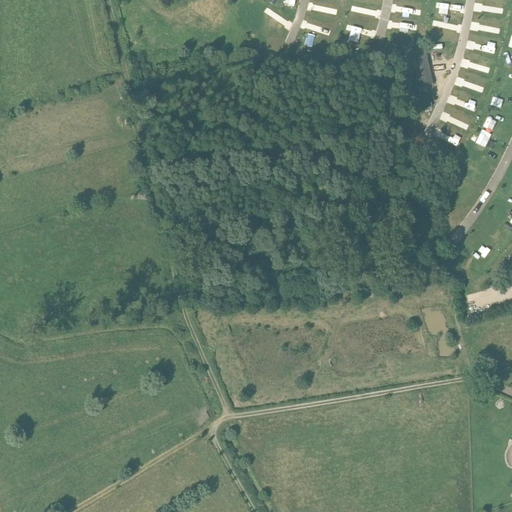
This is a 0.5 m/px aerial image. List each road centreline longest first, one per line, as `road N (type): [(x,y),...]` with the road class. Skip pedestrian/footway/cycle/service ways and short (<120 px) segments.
road 1 (track): [(467,379),(228,417)]
road 2 (track): [(211,427),(69,511)]
